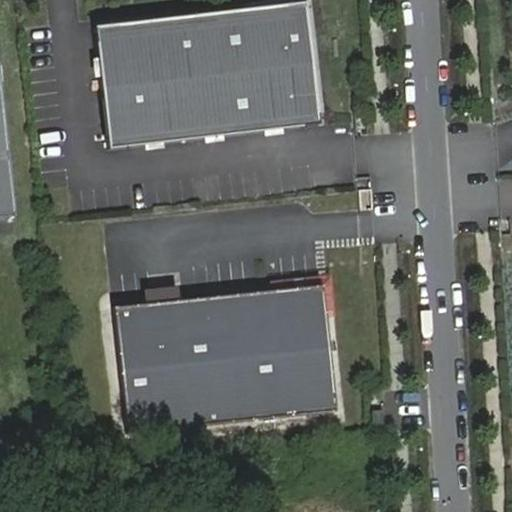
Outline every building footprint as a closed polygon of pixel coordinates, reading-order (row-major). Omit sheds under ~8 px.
[(317,129),(304,6),(93,29),(106,152),(317,129)] [(0,219),(14,218),(0,91),(0,219)] [(142,299),(173,298),(173,288),(142,288),(142,299)] [(332,416),(320,290),(112,309),(123,435),(332,416)] [(380,434),(378,415),(368,416),(369,434),(380,434)]
